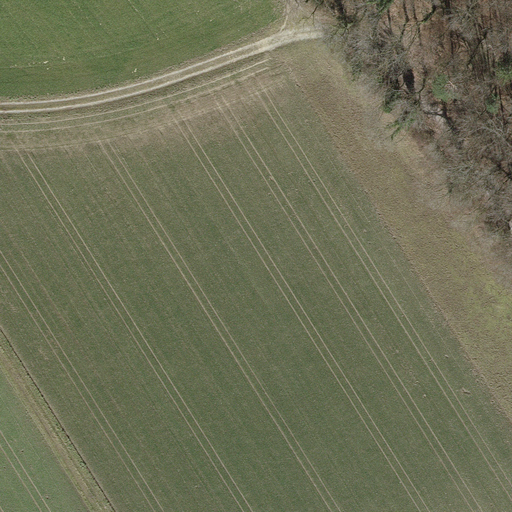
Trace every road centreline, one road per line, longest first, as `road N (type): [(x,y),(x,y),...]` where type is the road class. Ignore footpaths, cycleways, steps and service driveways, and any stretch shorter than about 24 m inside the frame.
road 1 (track): [(317,26),(110,98),(0,101)]
road 2 (track): [(298,0),(317,26),(395,62),(511,208)]
